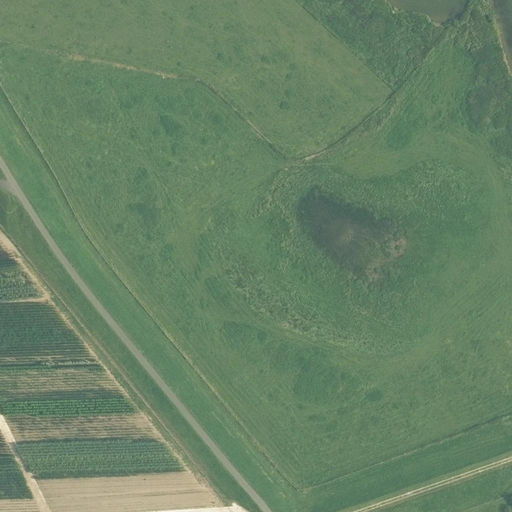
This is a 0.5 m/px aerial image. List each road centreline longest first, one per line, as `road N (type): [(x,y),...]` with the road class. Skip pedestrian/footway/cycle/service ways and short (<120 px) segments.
road 1 (unclassified): [(266,511),(75,275),(0,164)]
road 2 (track): [(355,511),(511,459)]
